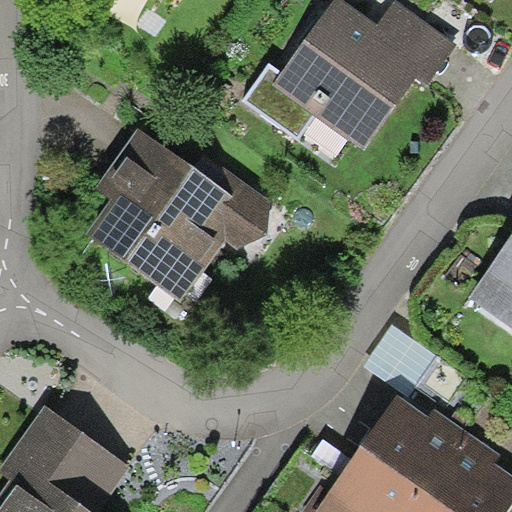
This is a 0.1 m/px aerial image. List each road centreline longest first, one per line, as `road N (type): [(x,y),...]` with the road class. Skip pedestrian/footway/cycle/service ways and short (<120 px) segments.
road 1 (residential): [(3,289),(79,330),(185,405),(254,416),(305,388),(511,99)]
road 2 (residential): [(10,0),(18,136),(3,289)]
